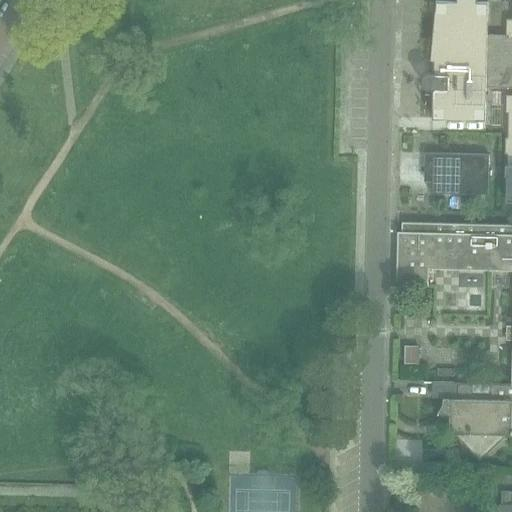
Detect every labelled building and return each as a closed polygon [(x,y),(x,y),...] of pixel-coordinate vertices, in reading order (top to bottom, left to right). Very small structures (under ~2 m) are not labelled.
[(486,82),(487,48),(487,2),(476,2),(476,0),(456,0),(456,1),(435,1),(430,60),(433,60),(433,73),(428,73),(425,75),(423,78),(422,81),(423,85),(425,87),(428,89),(432,89),(432,118),(485,119),(486,82)] [(511,19),(506,19),(505,37),(499,37),(494,48),(487,48),(486,82),(500,82),(510,61),(511,60),(511,96),(508,97),(506,201),(511,201),(511,19)] [(430,193),(450,193),(487,194),(488,154),(424,153),(424,173),(430,173),(430,193)] [(511,348),(511,384),(511,383),(511,224),(401,222),(401,231),(397,231),(396,285),(428,286),(428,268),(511,270),(511,348)] [(495,435),(504,435),(511,435),(511,434),(511,409),(511,397),(511,396),(511,383),(511,384),(456,383),(456,389),(455,399),(442,399),(442,403),(441,407),(439,410),(437,414),(438,415),(440,411),(449,415),(448,434),(465,434),(465,438),(466,442),(469,445),(472,447),(475,449),(479,450),(483,449),(487,448),(490,445),(493,442),(494,439),(495,435)] [(511,511),(511,491),(501,491),(501,504),(500,504),(499,511),(511,511)]
